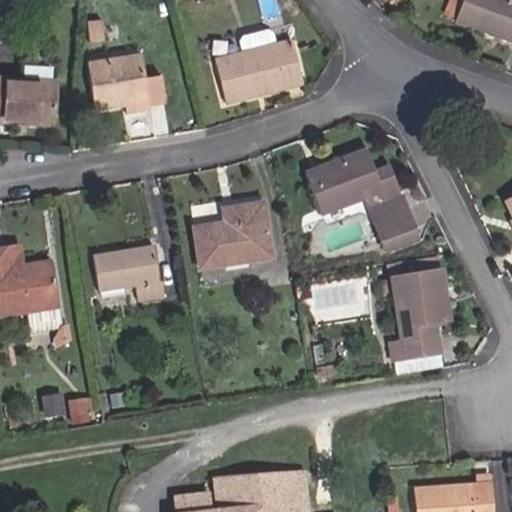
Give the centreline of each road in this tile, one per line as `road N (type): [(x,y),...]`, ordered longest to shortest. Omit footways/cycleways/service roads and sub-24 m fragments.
road 1 (residential): [(0,188),(191,153),(345,103),(393,75)]
road 2 (residential): [(393,75),(511,336)]
road 3 (residential): [(511,106),(393,75)]
